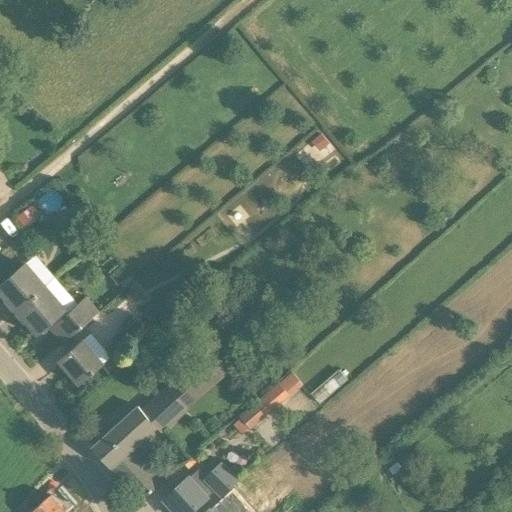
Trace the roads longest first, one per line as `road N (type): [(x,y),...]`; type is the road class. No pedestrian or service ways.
road 1 (track): [(255,0),(0,217)]
road 2 (tertiary): [(120,511),(100,475),(0,366)]
